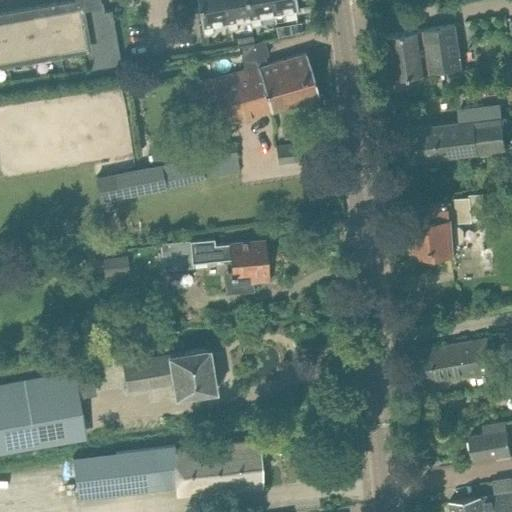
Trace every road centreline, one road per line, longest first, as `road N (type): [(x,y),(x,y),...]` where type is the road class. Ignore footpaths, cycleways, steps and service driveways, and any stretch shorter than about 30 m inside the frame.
road 1 (tertiary): [(383,486),(337,0)]
road 2 (residential): [(383,486),(511,466)]
